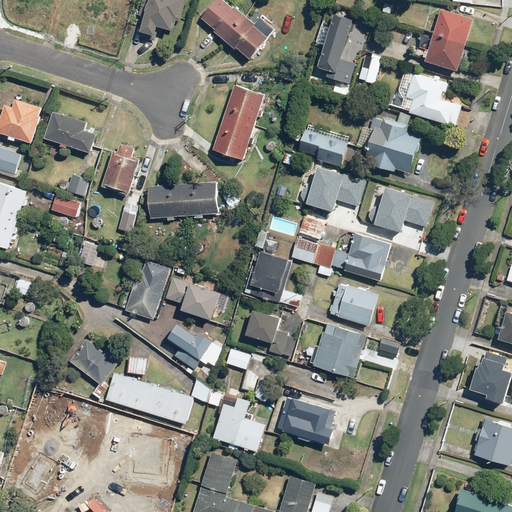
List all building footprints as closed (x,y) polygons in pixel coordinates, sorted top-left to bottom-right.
[(33,7),(48,11),(51,0),(13,0),(13,1),(19,2),(16,15),(30,19),(33,7)] [(79,0),(75,14),(83,17),(80,25),(114,37),(124,7),(102,0),(79,0)] [(146,17),(140,36),(156,40),(160,25),(174,29),(177,19),(181,20),(187,0),(143,0),(139,15),(146,17)] [(217,30),(216,31),(237,49),(238,47),(252,59),(270,37),(255,25),(257,24),(235,6),(234,8),(224,0),(216,0),(202,18),(217,30)] [(440,7),(426,60),(459,69),(474,16),(440,7)] [(334,14),(318,66),(328,69),(326,76),(349,83),(355,63),(341,59),(353,20),(334,14)] [(269,53),(272,66),(294,60),(291,48),(269,53)] [(364,55),(358,79),(375,84),(382,59),(364,55)] [(414,72),(406,97),(413,99),(409,111),(454,124),(460,105),(440,99),(446,82),(414,72)] [(235,83),(214,149),(245,158),(266,93),(235,83)] [(6,104),(0,123),(0,132),(34,143),(43,116),(41,115),(43,107),(16,99),(14,107),(6,104)] [(55,111),(46,138),(93,152),(99,133),(86,130),(89,121),(55,111)] [(375,129),(366,159),(372,160),(371,163),(396,171),(397,168),(412,173),(423,136),(410,132),(412,126),(382,117),(382,120),(373,117),(370,128),(375,129)] [(305,130),(300,150),(318,155),(317,159),(341,166),(348,143),(305,130)] [(115,150),(104,186),(131,194),(142,158),(134,155),(136,147),(122,143),(119,151),(115,150)] [(0,146),(0,168),(16,174),(22,154),(0,146)] [(302,195),(306,202),(337,211),(340,200),(362,206),(369,180),(322,167),(317,186),(311,184),(306,186),(302,195)] [(74,174),(69,190),(86,195),(91,179),(74,174)] [(0,243),(11,247),(29,190),(0,180),(0,243)] [(150,186),(152,217),(221,212),(218,181),(150,186)] [(372,215),(376,222),(407,231),(410,221),(431,227),(439,200),(392,187),(386,206),(381,204),(376,206),(372,215)] [(239,212),(239,192),(226,192),(225,211),(239,212)] [(58,194),(53,209),(76,217),(81,202),(58,194)] [(308,204),(299,232),(321,239),(329,211),(308,204)] [(124,211),(119,228),(132,232),(137,214),(124,211)] [(260,229),(255,245),(263,248),(268,231),(260,229)] [(346,269),(345,270),(382,280),(386,265),(385,265),(391,243),(373,238),(373,237),(356,232),(349,253),(336,249),(336,247),(318,242),(318,243),(298,237),(293,257),(331,268),(332,265),(346,269)] [(86,241),(80,260),(95,265),(101,246),(86,241)] [(253,265),(246,292),(280,301),(293,259),(264,251),(259,267),(253,265)] [(141,268),(127,309),(156,319),(169,277),(141,268)] [(175,276),(167,297),(187,304),(185,309),(215,319),(224,292),(175,276)] [(21,278),(16,291),(36,298),(41,285),(21,278)] [(341,283),(332,312),(371,325),(380,294),(348,284),(348,285),(341,283)] [(256,308),(248,334),(273,341),(270,350),(283,354),(290,332),(281,329),(284,317),(256,308)] [(511,311),(508,310),(500,338),(511,341),(511,311)] [(181,323),(171,337),(183,345),(176,354),(196,368),(216,340),(202,331),(199,335),(181,323)] [(323,331),(313,365),(356,377),(362,356),(360,356),(363,346),(365,347),(369,334),(328,323),(325,332),(323,331)] [(88,338),(71,360),(101,383),(94,392),(101,397),(111,385),(106,382),(127,353),(112,342),(105,351),(88,338)] [(381,339),(378,350),(398,356),(401,345),(381,339)] [(232,348),(227,362),(248,369),(252,354),(232,348)] [(474,387),(490,392),(489,397),(506,402),(511,383),(511,369),(505,368),(508,358),(488,352),(485,361),(483,360),(474,387)] [(130,356),(129,372),(147,374),(149,358),(130,356)] [(116,372),(108,399),(188,423),(197,397),(116,372)] [(265,377),(254,394),(266,402),(277,385),(265,377)] [(198,378),(193,395),(208,402),(213,388),(198,378)] [(219,408),(222,393),(213,391),(209,405),(219,408)] [(226,403),(215,437),(260,451),(268,424),(247,417),(252,400),(240,396),(237,406),(226,403)] [(287,396),(279,427),(285,429),(285,430),(332,443),(337,428),(333,427),(337,410),(294,398),(287,396)] [(51,421),(54,408),(43,405),(40,419),(51,421)] [(475,454),(511,464),(511,424),(486,417),(475,454)] [(39,440),(42,430),(30,426),(27,437),(39,440)] [(17,458),(27,461),(19,488),(39,493),(41,487),(48,489),(58,451),(32,444),(31,447),(21,444),(17,458)] [(75,469),(89,484),(87,485),(104,505),(106,504),(113,511),(125,511),(141,498),(129,484),(131,482),(113,462),(111,464),(98,449),(75,469)] [(213,451),(194,511),(308,511),(318,482),(292,474),(281,511),(228,496),(239,458),(213,451)] [(454,504),(458,489),(449,487),(445,502),(454,504)] [(503,511),(507,501),(464,487),(459,504),(461,504),(458,511),(503,511)] [(317,492),(311,511),(329,511),(334,496),(317,492)]
